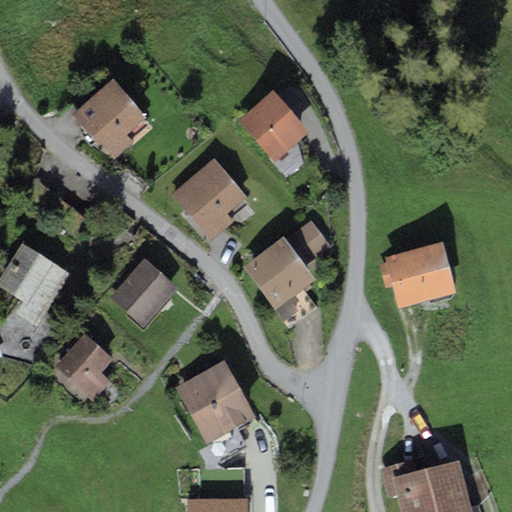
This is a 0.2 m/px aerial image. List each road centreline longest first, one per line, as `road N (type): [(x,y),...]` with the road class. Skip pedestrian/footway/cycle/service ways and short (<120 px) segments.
road 1 (residential): [(335,397),(268,365),(217,276),(42,134),(0,78)]
road 2 (unclassified): [(335,397),(354,262),(345,146),(315,76),(262,0)]
